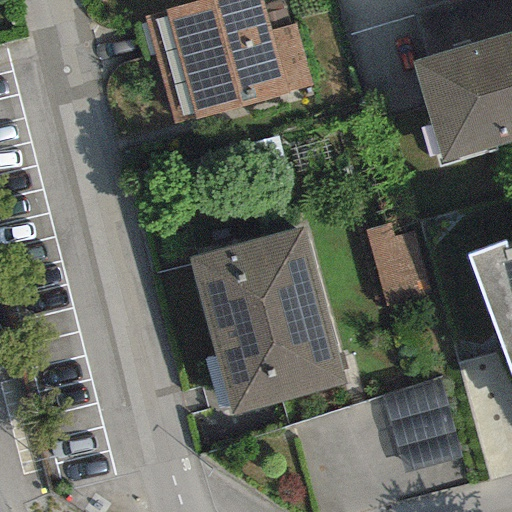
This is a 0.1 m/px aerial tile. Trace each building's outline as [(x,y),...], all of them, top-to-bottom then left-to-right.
[(261,0),(202,0),(142,16),(172,125),(288,94),(287,90),(310,84),(294,24),(269,31),(261,0)] [(511,32),(410,64),(440,164),(511,141),(511,32)] [(301,228),(187,259),(229,416),(343,385),(301,228)] [(389,290),(425,279),(409,230),(373,242),(389,290)] [(503,244),(465,257),(511,379),(511,250),(505,253),(503,244)] [(438,384),(379,400),(400,476),(459,459),(438,384)]
